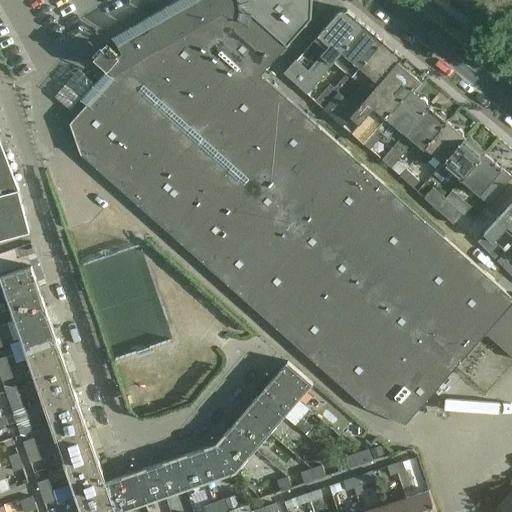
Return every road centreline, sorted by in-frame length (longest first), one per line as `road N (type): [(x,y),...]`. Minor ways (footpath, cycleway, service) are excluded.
road 1 (residential): [(260,363),(204,424),(132,449),(116,434),(0,90)]
road 2 (tertiary): [(511,107),(382,0)]
